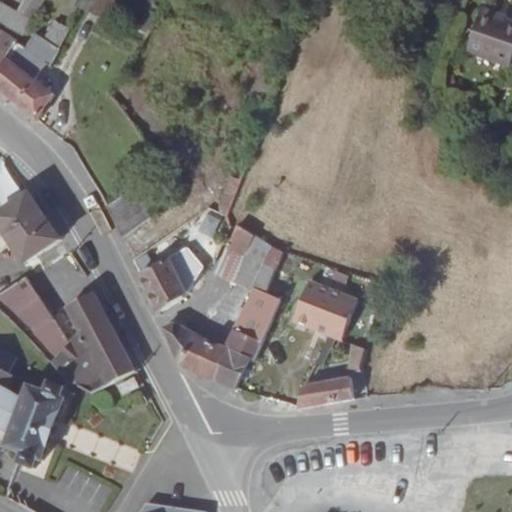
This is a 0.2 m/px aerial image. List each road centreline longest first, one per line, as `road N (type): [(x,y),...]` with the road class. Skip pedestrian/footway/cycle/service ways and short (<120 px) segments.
road 1 (tertiary): [(0,122),(70,195),(195,438)]
road 2 (residential): [(511,407),(195,438)]
